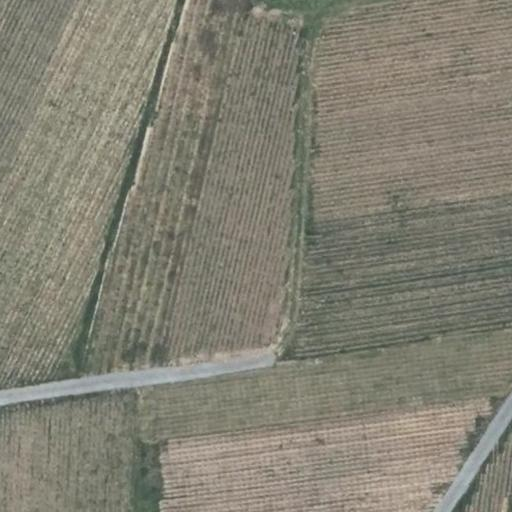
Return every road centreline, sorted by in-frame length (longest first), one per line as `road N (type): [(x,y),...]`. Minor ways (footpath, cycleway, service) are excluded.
road 1 (track): [(0,397),(266,358),(292,330),(304,88),(313,27),(339,0)]
road 2 (track): [(511,404),(442,511)]
